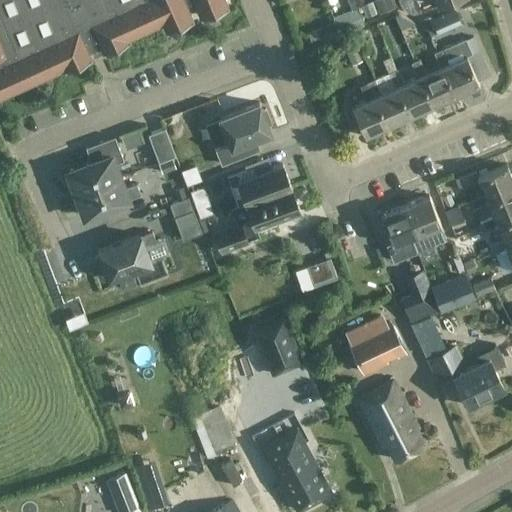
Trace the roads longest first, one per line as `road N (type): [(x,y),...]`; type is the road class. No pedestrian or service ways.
road 1 (residential): [(60,244),(19,152),(279,55)]
road 2 (residential): [(331,185),(511,107)]
road 3 (residential): [(331,185),(279,55)]
